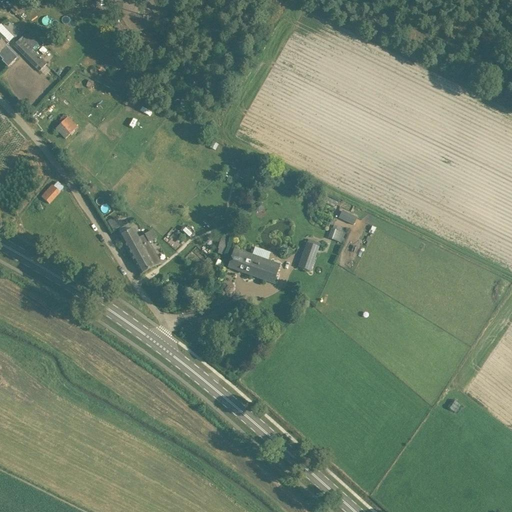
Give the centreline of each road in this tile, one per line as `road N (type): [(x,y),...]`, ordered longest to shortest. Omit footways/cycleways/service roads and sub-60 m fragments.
road 1 (unclassified): [(173,356),(162,323),(59,169),(0,100)]
road 2 (primary): [(354,511),(173,356)]
road 3 (primary): [(173,356),(0,244)]
